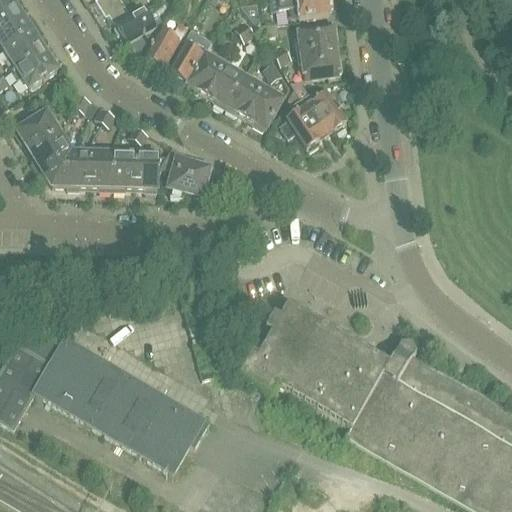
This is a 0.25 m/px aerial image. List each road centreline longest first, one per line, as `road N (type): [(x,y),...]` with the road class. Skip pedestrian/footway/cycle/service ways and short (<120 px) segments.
road 1 (residential): [(51,0),(110,85),(276,181)]
road 2 (residential): [(276,181),(261,212),(239,230),(26,225)]
road 3 (unclassified): [(401,205),(373,0)]
road 4 (unclassified): [(511,356),(428,292),(401,205)]
road 5 (residential): [(401,205),(341,217),(276,181)]
